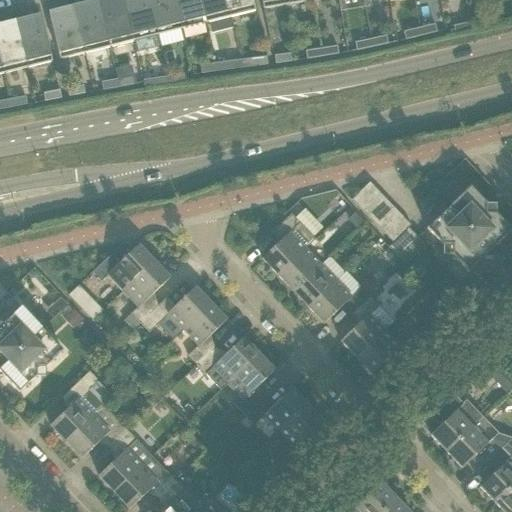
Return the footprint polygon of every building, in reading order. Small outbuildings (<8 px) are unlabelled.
[(122,0),(107,0),(97,2),(109,47),(133,41),(122,0)] [(148,0),(122,0),(133,41),(157,35),(148,0)] [(174,0),(148,0),(157,35),(181,29),(174,0)] [(199,0),(174,0),(181,29),(206,23),(199,0)] [(230,17),(225,0),(199,0),(206,23),(230,17)] [(225,0),(230,17),(255,11),(252,0),(225,0)] [(288,5),(287,0),(260,0),(263,9),(288,5)] [(97,2),(73,9),(84,53),(109,47),(97,2)] [(84,53),(73,9),(48,15),(60,60),(84,53)] [(16,23),(27,68),(52,61),(41,17),(16,23)] [(468,22),(453,26),(455,34),(470,30),(468,22)] [(27,68),(16,23),(0,27),(0,63),(3,74),(27,68)] [(434,24),(419,28),(421,36),(436,32),(434,24)] [(421,36),(419,28),(403,32),(405,40),(421,36)] [(370,39),(372,47),(388,44),(386,36),(370,39)] [(372,47),(370,39),(354,43),(356,51),(372,47)] [(337,46),(321,49),(322,57),(338,54),(337,46)] [(322,57),(321,49),(305,51),(306,59),(322,57)] [(275,64),(291,62),(290,54),(274,56),(275,64)] [(251,67),(267,65),(266,57),(250,59),(251,67)] [(232,61),(216,63),(217,71),(233,69),(232,61)] [(217,71),(216,63),(200,65),(201,74),(217,71)] [(183,74),(167,77),(168,85),(184,83),(183,74)] [(128,77),(117,79),(118,87),(134,84),(133,76),(128,77)] [(167,77),(151,79),(152,88),(165,86),(168,85),(167,77)] [(118,87),(117,79),(101,82),(102,90),(118,87)] [(68,97),(84,94),(83,86),(67,89),(68,97)] [(45,101),(61,98),(59,90),(43,93),(45,101)] [(9,100),(11,108),(27,105),(25,97),(9,100)] [(0,109),(11,108),(9,100),(0,101),(0,109)] [(444,181),(435,189),(442,199),(448,194),(448,187),(444,181)] [(359,208),(377,191),(369,182),(351,200),(359,208)] [(494,257),(494,247),(511,231),(495,214),(485,214),(485,205),(469,188),(426,229),(442,246),(452,246),(451,256),(467,273),(484,257),(494,257)] [(377,191),(359,208),(367,217),(386,200),(377,191)] [(386,200),(367,217),(376,226),(394,208),(386,200)] [(394,208),(376,226),(384,234),(402,217),(394,208)] [(348,220),(357,230),(364,223),(354,213),(348,220)] [(315,240),(300,224),(291,214),(272,232),(281,240),(261,259),(277,276),(305,249),(315,240)] [(402,217),(384,234),(392,243),(408,228),(411,226),(402,217)] [(408,228),(392,243),(388,247),(398,257),(417,239),(408,228)] [(122,291),(153,262),(138,246),(118,264),(110,255),(91,273),(101,282),(107,276),(122,291)] [(320,265),(305,249),(277,276),(292,292),(320,265)] [(416,260),(408,267),(417,278),(426,270),(416,260)] [(153,262),(122,291),(137,307),(130,313),(140,323),(158,306),(150,297),(153,294),(169,278),(153,262)] [(403,264),(394,273),(402,282),(412,273),(403,264)] [(320,265),(292,292),(307,308),(335,281),(320,265)] [(368,277),(360,285),(369,294),(377,286),(368,277)] [(351,314),(369,297),(360,288),(350,297),(335,281),(307,308),(323,324),(343,305),(351,314)] [(78,287),(68,296),(76,304),(85,295),(78,287)] [(158,306),(140,323),(149,333),(168,315),(182,330),(210,304),(194,288),(175,306),(166,297),(158,306)] [(369,297),(351,314),(359,323),(340,342),(355,358),(390,326),(389,325),(383,331),(368,316),(379,306),(369,297)] [(60,298),(53,304),(59,311),(66,305),(60,298)] [(210,304),(182,330),(198,346),(187,356),(196,365),(214,348),(206,339),(210,336),(226,321),(210,304)] [(0,375),(2,376),(18,393),(62,351),(20,308),(0,327),(0,375)] [(446,309),(438,317),(443,323),(451,315),(446,309)] [(130,313),(123,320),(132,330),(140,323),(130,313)] [(390,326),(355,358),(371,375),(391,356),(399,365),(418,347),(408,338),(401,330),(399,330),(396,332),(390,326)] [(214,348),(196,365),(206,375),(220,391),(227,384),(258,354),(242,338),(226,353),(223,357),(214,348)] [(258,354),(227,384),(242,400),(235,406),(237,408),(244,416),(262,398),(254,390),(258,386),(274,371),(258,354)] [(494,359),(483,369),(491,378),(502,367),(494,359)] [(89,372),(79,381),(61,398),(69,407),(50,426),(65,442),(93,416),(78,400),(94,385),(95,379),(89,372)] [(262,398),(244,416),(254,425),(264,416),(278,431),(306,405),(290,388),(274,404),(271,407),(262,398)] [(151,389),(139,400),(148,409),(160,398),(151,389)] [(465,400),(462,403),(454,396),(431,418),(432,419),(435,416),(442,424),(430,436),(445,452),(482,418),(465,400)] [(322,421),(306,405),(278,431),(294,447),(283,457),(292,466),(311,449),(302,440),(322,421)] [(174,406),(171,409),(181,419),(184,416),(174,406)] [(108,431),(93,416),(65,442),(81,459),(101,440),(109,449),(127,431),(118,422),(108,431)] [(482,418),(445,452),(461,469),(474,457),(483,466),(511,439),(497,434),(482,418)] [(209,428),(202,435),(211,444),(218,437),(209,428)] [(114,461),(98,476),(113,493),(151,457),(136,441),(127,431),(109,449),(111,450),(117,457),(114,461)] [(221,438),(213,446),(219,453),(228,445),(221,438)] [(511,438),(511,439),(483,466),(491,476),(479,488),(495,504),(511,487),(511,438)] [(151,457),(113,493),(129,509),(145,494),(149,490),(156,498),(157,499),(175,482),(166,472),(151,457)] [(162,511),(161,511),(194,511),(199,507),(184,491),(175,482),(157,499),(158,501),(165,508),(162,511)] [(382,511),(396,499),(380,483),(368,495),(360,487),(364,484),(363,482),(336,508),(339,511),(382,511)] [(511,511),(511,487),(495,504),(502,511),(511,511)] [(382,511),(408,511),(396,499),(382,511)]
